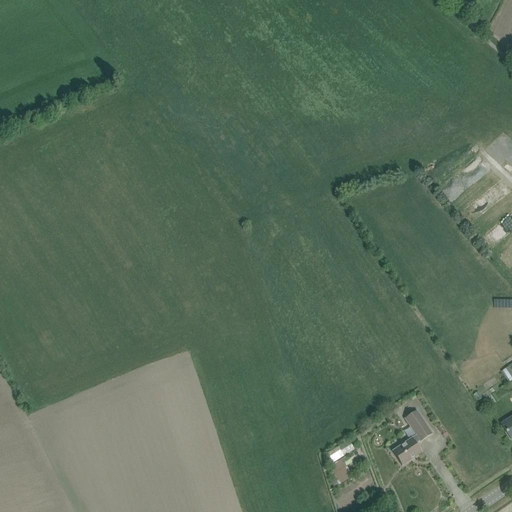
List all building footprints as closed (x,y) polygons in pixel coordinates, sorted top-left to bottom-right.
[(511,310),(511,299),(498,300),(498,311),(511,310)] [(511,380),(511,364),(509,367),(501,372),(509,383),(511,380)] [(482,394),(477,397),(481,404),(487,400),(482,394)] [(432,434),(426,426),(416,411),(405,419),(416,436),(392,452),(396,458),(402,466),(422,453),(415,443),(419,441),(420,442),(432,434)] [(511,418),(502,424),(508,434),(511,439),(511,418)] [(347,467),(346,466),(352,462),(348,457),(343,461),(342,460),(328,469),(333,476),(347,467)]
